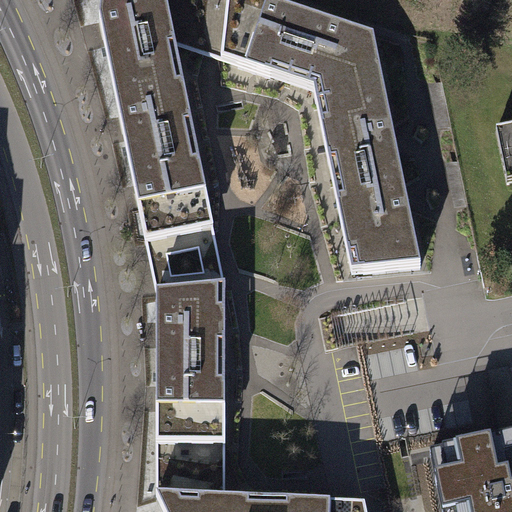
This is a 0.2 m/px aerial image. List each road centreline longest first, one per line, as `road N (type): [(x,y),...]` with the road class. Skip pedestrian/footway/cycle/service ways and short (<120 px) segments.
road 1 (primary): [(84,511),(92,341),(76,237),(44,121),(0,12)]
road 2 (primary): [(0,108),(45,294),(52,382),(43,511)]
